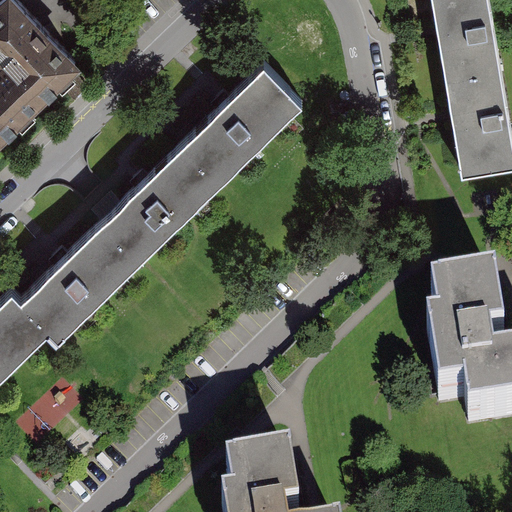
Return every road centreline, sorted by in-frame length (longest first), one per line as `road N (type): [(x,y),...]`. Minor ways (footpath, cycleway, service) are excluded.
road 1 (residential): [(93,511),(361,246),(378,172),(344,0)]
road 2 (residential): [(214,0),(0,212)]
